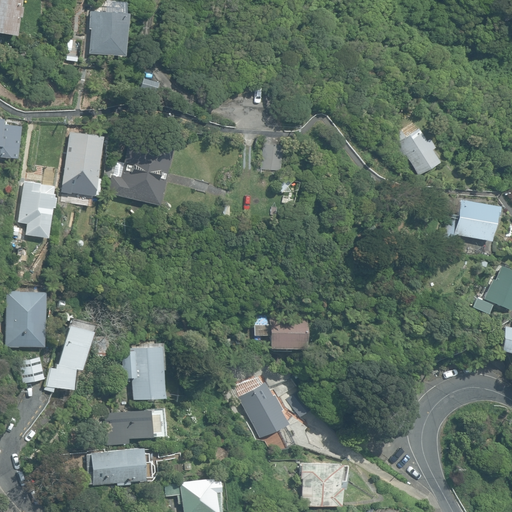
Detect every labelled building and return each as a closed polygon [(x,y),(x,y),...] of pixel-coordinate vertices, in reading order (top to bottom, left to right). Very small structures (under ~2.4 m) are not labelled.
[(0,0),(0,33),(15,36),(18,18),(20,18),(22,6),(20,6),(20,0),(0,0)] [(88,53),(121,55),(124,14),(89,11),(88,28),(90,28),(88,53)] [(139,88),(155,92),(158,83),(142,79),(139,88)] [(0,156),(16,159),(21,125),(0,121),(0,156)] [(403,154),(417,175),(438,162),(429,149),(433,147),(428,139),(424,141),(416,128),(403,136),(399,131),(390,137),(393,143),(392,143),(401,156),(403,154)] [(59,191),(92,196),(93,189),(101,137),(68,132),(60,189),(59,191)] [(105,193),(158,205),(170,148),(128,138),(122,163),(108,160),(103,178),(108,179),(105,193)] [(260,169),(279,170),(280,145),(261,144),(260,169)] [(477,162),(487,169),(491,163),(482,156),(477,162)] [(280,193),(292,180),(277,177),(275,186),(280,193)] [(23,234),(46,238),(52,194),(51,194),(52,189),(52,186),(39,184),(39,183),(22,181),(21,189),(16,222),(25,223),(23,234)] [(452,246),(453,246),(455,234),(459,235),(489,240),(493,216),(494,217),(496,206),(459,199),(458,199),(456,215),(449,213),(443,244),(449,245),(452,246)] [(482,298),(509,310),(511,303),(511,271),(499,265),(493,279),(491,278),(482,298)] [(4,347),(17,347),(17,346),(43,346),(43,292),(4,292),(4,347)] [(470,302),(483,309),(487,302),(474,295),(470,302)] [(267,348),(305,348),(305,315),(252,314),(252,324),(267,324),(267,348)] [(511,324),(511,327),(504,325),(497,349),(508,351),(509,350),(511,351),(511,324)] [(43,389),(50,391),(51,386),(69,388),(71,367),(76,368),(86,330),(65,325),(55,363),(53,363),(53,367),(48,367),(43,389)] [(91,355),(106,355),(105,342),(91,343),(91,355)] [(129,376),(131,398),(161,396),(157,345),(127,347),(128,349),(118,349),(119,364),(116,364),(117,380),(125,379),(125,376),(129,376)] [(480,357),(507,374),(511,366),(511,360),(488,345),(480,357)] [(18,361),(23,383),(43,378),(37,356),(18,361)] [(236,396),(258,436),(284,422),(277,409),(279,408),(271,393),(269,394),(262,382),(236,396)] [(286,399),(298,416),(310,407),(299,390),(286,399)] [(101,412),(105,445),(126,442),(126,437),(161,433),(158,406),(101,412)] [(90,478),(91,485),(115,482),(115,484),(128,483),(127,481),(141,479),(137,446),(87,451),(87,453),(84,453),(86,472),(85,472),(85,478),(90,478)] [(334,463),(334,461),(297,462),(297,478),(299,478),(299,505),(338,505),(338,489),(345,488),(345,473),(340,473),(340,462),(334,463)] [(180,503),(181,511),(214,511),(215,511),(218,510),(215,489),(217,489),(215,479),(211,479),(210,477),(178,481),(178,482),(166,484),(167,495),(176,493),(177,503),(180,503)]
